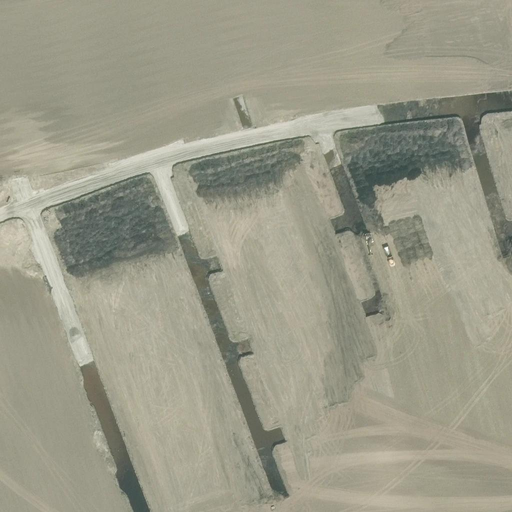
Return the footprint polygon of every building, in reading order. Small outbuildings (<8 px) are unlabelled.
[(493,0),(483,0),(451,7),(459,40),(485,34),(486,41),(505,37),(499,7),(495,7),(493,0)] [(441,138),(425,140),(427,155),(442,153),(443,155),(461,153),(460,143),(465,142),(464,133),(459,134),(458,127),(440,129),(441,138)] [(287,169),(276,171),(279,186),(293,183),(292,176),(303,174),(299,150),(284,153),(287,169)] [(255,158),(238,162),(244,189),(255,187),(256,193),(269,190),(265,168),(264,168),(264,171),(260,172),(259,170),(258,170),(255,158)] [(453,182),(431,190),(435,199),(440,198),(445,212),(468,203),(463,188),(454,191),(453,189),(455,188),(453,182)] [(152,184),(141,188),(148,207),(159,203),(152,184)] [(141,189),(131,193),(138,211),(148,207),(141,188),(141,189)] [(121,195),(128,214),(138,211),(131,193),(122,196),(121,195)] [(121,195),(111,199),(118,218),(128,214),(121,195)] [(111,200),(101,204),(108,222),(118,218),(111,199),(110,199),(111,200)] [(101,204),(91,208),(97,226),(108,222),(101,204)] [(386,220),(377,223),(383,239),(407,230),(403,220),(408,218),(403,206),(383,213),(383,214),(386,213),(387,218),(385,218),(386,220)] [(81,210),(80,210),(87,229),(97,226),(91,208),(81,211),(81,210)] [(80,210),(70,214),(77,233),(87,229),(80,210)] [(70,214),(60,218),(67,237),(77,233),(70,214)] [(60,219),(50,223),(57,241),(67,237),(60,218),(60,219)] [(477,235),(457,242),(462,256),(482,248),(477,235)] [(244,268),(236,271),(242,287),(265,279),(260,267),(268,264),(263,253),(242,261),(244,268)] [(91,271),(78,276),(82,288),(81,288),(104,280),(100,269),(103,267),(101,261),(89,266),(91,271)] [(104,280),(81,288),(85,300),(100,295),(102,300),(114,296),(112,290),(108,291),(104,280)] [(338,282),(313,292),(319,308),(321,307),(326,320),(340,314),(335,302),(345,299),(338,282)] [(173,285),(148,294),(151,303),(160,299),(164,310),(187,301),(182,290),(176,293),(173,285)] [(168,320),(161,323),(164,331),(187,323),(184,315),(191,313),(187,301),(164,310),(168,320)] [(108,317),(95,322),(99,333),(98,334),(121,326),(117,315),(121,313),(118,307),(106,312),(108,317)] [(121,326),(98,334),(102,346),(117,341),(119,346),(131,342),(129,335),(125,337),(121,326)] [(186,333),(173,338),(179,356),(204,347),(202,343),(201,344),(199,336),(188,340),(186,333)] [(204,347),(179,356),(186,373),(197,369),(195,363),(207,359),(204,352),(205,351),(204,347)] [(116,367),(111,368),(113,373),(112,373),(115,380),(135,373),(131,362),(137,360),(134,350),(112,358),(116,367)] [(135,373),(115,380),(118,387),(120,392),(124,390),(128,399),(149,391),(145,381),(138,384),(135,373)] [(202,380),(190,384),(196,402),(194,403),(221,393),(219,389),(218,389),(215,381),(204,385),(202,380)] [(221,393),(194,403),(201,423),(217,417),(214,410),(224,406),(221,398),(222,398),(221,393)] [(133,413),(128,414),(130,419),(129,419),(132,426),(152,419),(148,408),(154,406),(151,396),(129,404),(133,413)] [(152,419),(132,426),(135,433),(137,438),(141,436),(145,445),(166,437),(162,427),(156,430),(152,419)] [(150,459),(145,460),(147,465),(146,465),(149,472),(169,465),(165,454),(171,452),(168,442),(146,450),(150,459)] [(51,450),(41,454),(47,472),(58,468),(51,450)] [(41,454),(30,458),(37,476),(39,475),(47,472),(41,454)] [(30,458),(20,462),(27,480),(35,476),(37,476),(30,458)] [(20,462),(10,465),(17,483),(19,483),(27,480),(20,462)] [(10,465),(0,469),(7,487),(15,484),(17,483),(10,465)] [(169,465),(149,472),(152,479),(154,484),(159,482),(162,491),(183,483),(179,473),(173,476),(169,465)]
